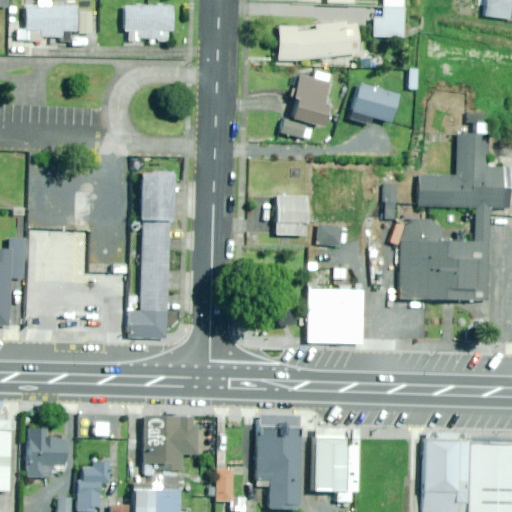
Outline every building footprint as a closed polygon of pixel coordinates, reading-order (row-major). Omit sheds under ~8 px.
[(48,0),(36,0),(36,6),(23,6),(23,30),(16,30),(16,36),(27,36),(27,41),(40,41),(40,37),(60,37),(60,41),(69,41),(69,34),(90,34),(90,13),(76,13),(76,6),(48,6),(48,0)] [(402,0),(381,0),(381,18),(371,18),(370,36),(401,37),(402,0)] [(509,0),(484,0),(484,17),(508,18),(509,0)] [(170,42),(170,7),(123,6),(122,31),(127,31),(127,41),(137,42),(137,38),(155,38),(155,42),(170,42)] [(352,29),(342,29),(342,24),(295,28),(295,26),(274,27),(277,62),(354,55),(352,29)] [(327,82),(296,75),(290,98),(294,99),(289,119),(320,127),(325,107),(321,106),(327,82)] [(397,95),(357,84),(347,120),(366,125),(369,118),(389,123),(397,95)] [(303,126),(280,121),(278,133),(300,138),(303,126)] [(449,160),(417,159),(416,193),(511,196),(511,151),(483,151),(484,122),(450,121),(449,160)] [(178,162),(140,160),(133,323),(171,324),(178,162)] [(394,184),(383,184),(382,219),(394,219),(394,184)] [(305,196),(274,195),(273,235),(304,236),(305,196)] [(101,213),(68,212),(67,237),(101,237),(101,213)] [(31,265),(31,225),(16,225),(16,236),(3,236),(3,251),(0,250),(0,311),(18,312),(18,265),(31,265)] [(496,225),(403,225),(403,288),(496,288),(496,225)] [(101,241),(45,240),(44,278),(100,279),(101,241)] [(365,276),(313,276),(313,327),(365,327),(365,276)] [(98,293),(63,292),(62,313),(98,314),(98,293)] [(195,407),(145,404),(142,458),(183,460),(184,444),(192,445),(195,407)] [(301,419),(254,417),(250,468),(266,469),(264,494),(296,496),(301,419)] [(345,419),(306,417),(303,477),(341,480),(345,419)] [(60,422),(23,419),(20,465),(57,467),(60,422)] [(469,429),(422,426),(418,495),(464,498),(469,429)] [(511,431),(469,429),(464,498),(464,505),(511,508),(511,431)] [(106,451),(74,449),(71,489),(104,491),(106,451)] [(231,470),(215,470),(214,501),(230,502),(231,470)] [(174,511),(176,476),(128,473),(126,511),(174,511)] [(404,511),(405,483),(359,482),(357,511),(404,511)] [(69,511),(70,499),(56,498),(55,511),(69,511)]
